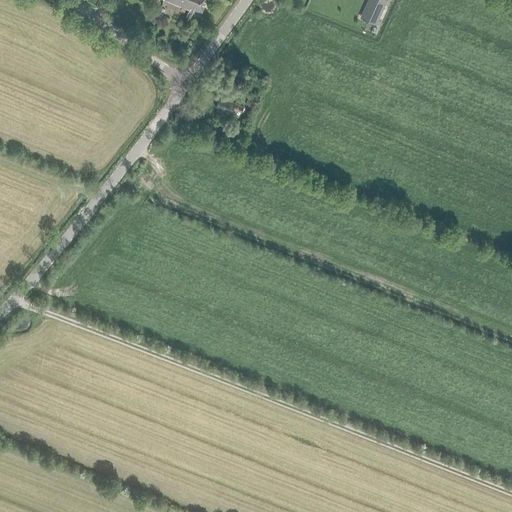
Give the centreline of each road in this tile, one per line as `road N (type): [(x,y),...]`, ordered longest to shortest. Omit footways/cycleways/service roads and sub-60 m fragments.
road 1 (tertiary): [(0,313),(185,82)]
road 2 (unclassified): [(185,82),(65,0)]
